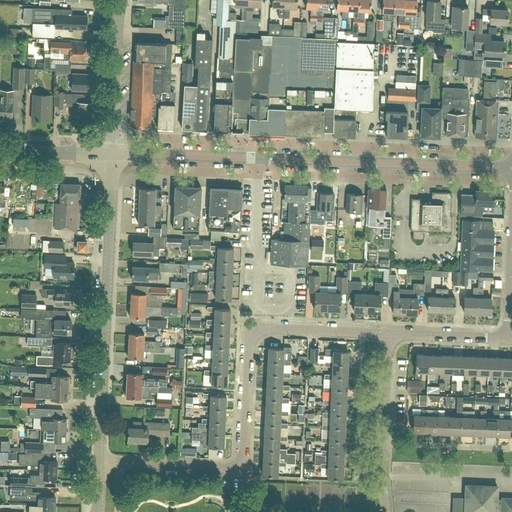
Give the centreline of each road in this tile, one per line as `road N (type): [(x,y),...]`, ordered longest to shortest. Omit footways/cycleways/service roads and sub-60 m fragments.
road 1 (tertiary): [(99,461),(111,155)]
road 2 (residential): [(99,461),(242,468),(250,327)]
road 3 (tertiary): [(511,168),(256,157)]
road 4 (residential): [(384,511),(387,333)]
road 5 (tertiary): [(111,155),(119,0)]
road 6 (tertiary): [(111,155),(256,157)]
road 7 (residential): [(387,333),(250,327)]
road 8 (residential): [(507,338),(387,333)]
